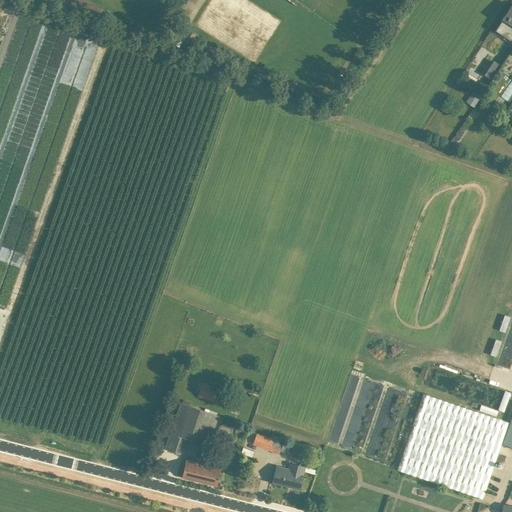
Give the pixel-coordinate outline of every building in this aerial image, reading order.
[(496,29),(511,38),(511,37),(511,4),(509,7),(510,9),(496,29)] [(180,47),(188,36),(191,31),(190,30),(180,23),(179,23),(168,39),(180,47)] [(501,66),(494,61),(484,74),(492,80),(501,66)] [(477,94),(470,104),(474,107),(481,97),(477,94)] [(174,356),(185,359),(190,340),(179,337),(174,356)] [(218,403),(223,391),(189,377),(184,389),(218,403)] [(507,403),(511,394),(507,391),(502,400),(507,403)] [(423,393),(397,469),(482,498),(508,422),(423,393)] [(180,402),(164,448),(180,453),(185,437),(208,445),(219,415),(180,402)] [(511,446),(511,415),(502,443),(511,446)] [(283,444),(288,446),(290,441),(285,439),(284,440),(274,436),(273,439),(257,433),(253,444),(279,454),(280,450),(281,450),(283,444)] [(186,458),(182,477),(217,485),(221,469),(207,465),(207,464),(186,458)] [(277,467),(273,482),(300,489),(306,466),(290,462),(288,470),(277,467)]
